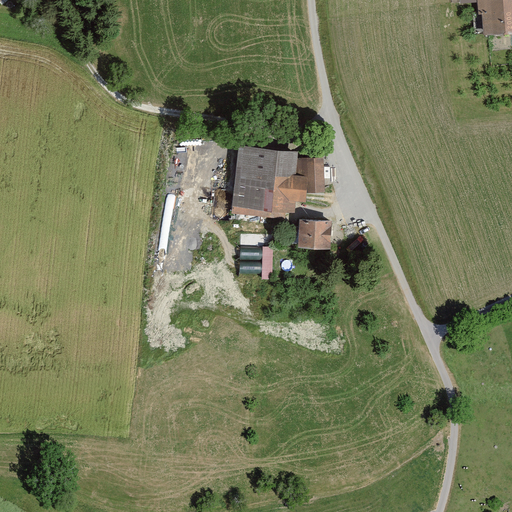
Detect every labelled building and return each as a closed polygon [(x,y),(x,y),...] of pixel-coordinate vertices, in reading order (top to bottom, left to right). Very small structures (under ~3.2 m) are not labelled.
[(511,0),(478,0),(478,2),(481,33),(511,30),(511,0)] [(300,147),(239,142),(233,209),(290,214),(292,196),(307,197),(308,187),(309,171),(298,170),(299,155),(300,147)] [(328,157),(299,155),(298,170),(309,171),(308,187),(326,188),(328,157)] [(334,218),(303,217),(301,241),(333,243),(334,218)] [(273,275),(274,246),(241,245),(240,274),(273,275)]
